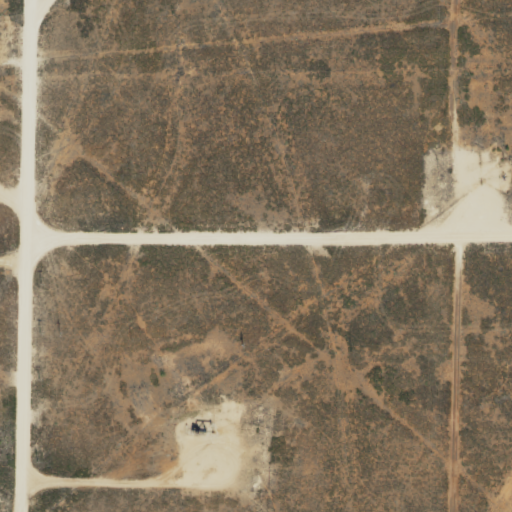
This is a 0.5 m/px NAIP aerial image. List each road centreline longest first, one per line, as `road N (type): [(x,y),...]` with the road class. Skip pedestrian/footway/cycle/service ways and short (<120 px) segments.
road 1 (track): [(31,511),(45,0)]
road 2 (track): [(458,511),(471,0)]
road 3 (track): [(511,226),(0,230)]
